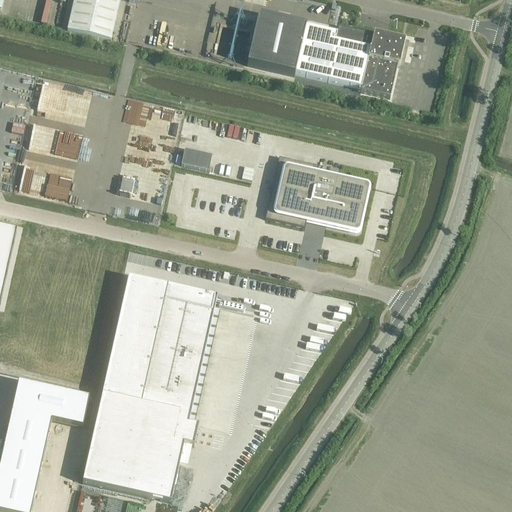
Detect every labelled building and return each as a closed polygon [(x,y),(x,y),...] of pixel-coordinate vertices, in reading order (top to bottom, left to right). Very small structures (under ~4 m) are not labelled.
[(74,0),(67,32),(110,42),(119,0),(74,0)] [(138,0),(134,0),(127,33),(166,42),(168,34),(155,31),(161,5),(138,0)] [(183,7),(179,19),(192,23),(196,11),(183,7)] [(220,15),(212,14),(212,13),(198,11),(197,24),(219,27),(220,15)] [(258,19),(246,68),(294,78),(294,76),(361,91),(360,94),(389,101),(397,69),(399,69),(404,43),(373,36),(372,38),(338,30),(336,36),(305,29),(258,19)] [(278,160),(264,221),(304,230),(306,223),(354,234),(355,234),(356,234),(357,234),(358,234),(358,233),(359,232),(368,191),(368,190),(368,189),(368,188),(367,188),(367,187),(366,187),(365,187),(316,176),(318,169),(278,160)] [(0,222),(0,238),(15,243),(18,228),(0,222)] [(0,238),(0,254),(11,257),(15,243),(0,238)] [(0,254),(0,270),(7,272),(11,257),(0,254)] [(128,280),(82,485),(170,505),(183,446),(193,449),(198,429),(188,427),(188,426),(193,427),(194,420),(190,419),(190,416),(195,417),(197,410),(192,409),(193,406),(197,407),(199,400),(194,399),(195,396),(199,397),(201,390),(196,389),(197,386),(201,387),(203,380),(198,379),(199,377),(204,378),(205,371),(201,370),(201,367),(206,368),(207,361),(203,360),(203,357),(208,358),(210,351),(205,350),(216,300),(128,280)] [(220,303),(219,308),(243,314),(244,309),(220,303)] [(13,385),(0,442),(0,511),(26,511),(45,426),(77,433),(84,403),(13,385)]
